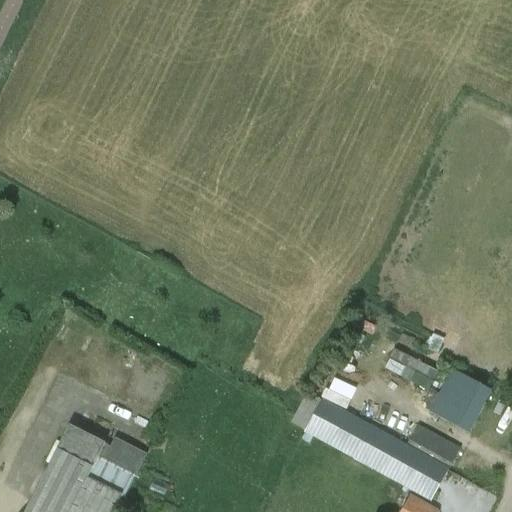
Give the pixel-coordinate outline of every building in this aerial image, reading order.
[(428,391),(438,371),(393,350),(383,371),(428,391)] [(129,378),(121,402),(152,412),(165,370),(147,365),(142,382),(129,378)] [(469,434),(492,392),(453,370),(430,412),(469,434)] [(307,393),(306,395),(291,422),(305,430),(321,401),(307,393)] [(321,401),(305,430),(432,500),(448,471),(321,401)] [(147,454),(146,454),(114,438),(110,447),(103,444),(103,443),(69,426),(25,511),(113,511),(121,496),(124,498),(135,476),(147,454)] [(450,467),(460,449),(418,426),(408,444),(450,467)] [(438,511),(409,496),(400,511),(438,511)]
